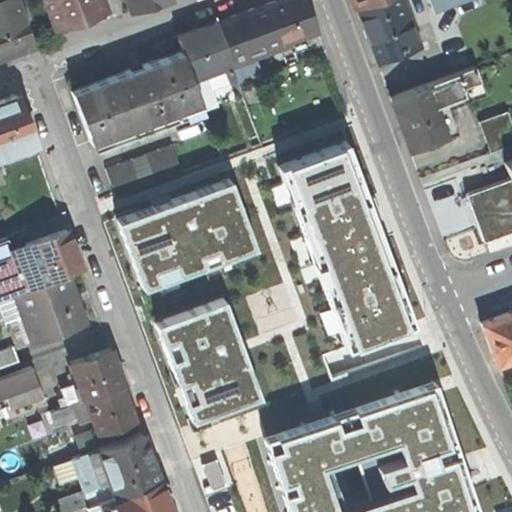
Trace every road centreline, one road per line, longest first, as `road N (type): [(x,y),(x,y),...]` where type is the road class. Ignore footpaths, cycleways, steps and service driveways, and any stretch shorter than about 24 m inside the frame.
road 1 (residential): [(29,57),(197,511)]
road 2 (residential): [(438,289),(328,0)]
road 3 (residential): [(29,57),(196,0)]
road 4 (residential): [(511,431),(438,289)]
